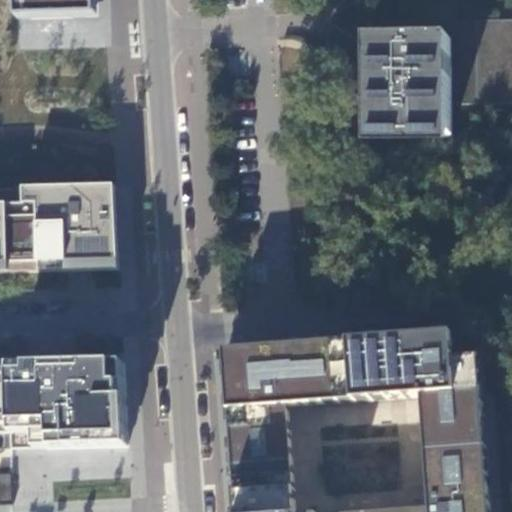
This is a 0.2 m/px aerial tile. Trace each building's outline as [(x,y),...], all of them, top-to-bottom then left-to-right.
[(17,0),(18,19),(98,17),(97,0),(17,0)] [(452,106),(511,105),(511,21),(369,23),(369,42),(451,41),(452,106)] [(452,106),(451,41),(369,42),(369,138),(452,137),(452,106)] [(0,207),(0,276),(117,273),(113,189),(22,192),(22,207),(0,207)] [(492,511),(481,359),(456,361),(454,336),(226,352),(228,383),(237,511),(492,511)] [(7,377),(0,377),(0,437),(2,437),(3,453),(10,452),(126,450),(125,428),(123,395),(122,366),(7,368),(7,377)] [(0,507),(11,507),(10,475),(0,475),(0,507)]
